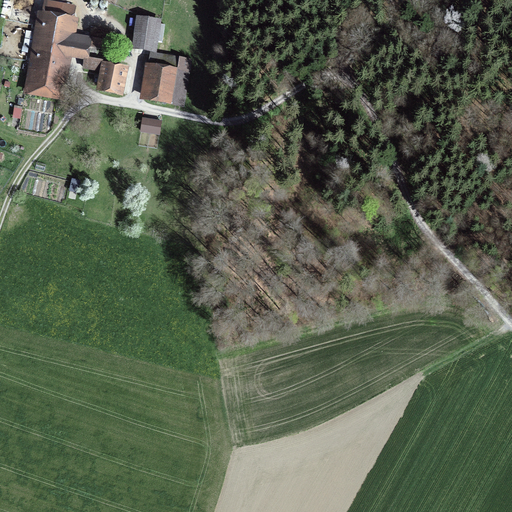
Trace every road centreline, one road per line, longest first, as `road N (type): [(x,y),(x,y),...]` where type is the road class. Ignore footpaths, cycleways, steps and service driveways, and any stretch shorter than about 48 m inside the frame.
road 1 (track): [(0,224),(32,159),(85,96),(227,124),(347,68)]
road 2 (track): [(511,318),(412,210),(322,0)]
road 3 (unknown): [(391,153),(316,143),(243,118)]
road 4 (track): [(129,102),(135,70),(115,25),(77,0)]
